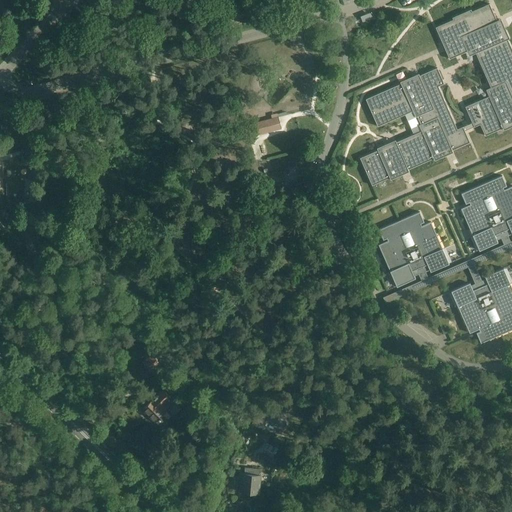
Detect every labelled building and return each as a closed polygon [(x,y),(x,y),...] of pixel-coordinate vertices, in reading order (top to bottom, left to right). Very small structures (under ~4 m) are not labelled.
[(378,150),(360,158),(362,163),(367,173),(372,185),(390,177),(391,179),(400,175),(399,173),(434,158),(435,160),(444,156),(443,154),(470,143),(464,131),(480,124),(485,136),(503,128),(504,130),(511,126),(511,48),(508,39),(510,38),(501,18),(497,20),(490,3),(472,11),(469,9),(452,16),(453,19),(436,27),(449,59),(467,51),(469,55),(475,53),(490,87),(486,89),(489,96),(465,106),(472,123),(463,127),(457,130),(437,86),(444,83),(437,68),(411,79),(410,77),(401,81),(402,83),(366,99),(378,126),(413,111),(416,117),(417,116),(421,124),(419,125),(422,131),(396,142),(395,140),(377,148),(378,150)] [(272,119),(256,123),(257,128),(259,134),(281,128),(278,117),(272,119)] [(22,155),(21,165),(40,166),(40,157),(27,156),(22,155)] [(33,169),(32,180),(40,180),(41,169),(33,169)] [(511,186),(504,190),(503,188),(507,186),(502,176),(461,194),(466,204),(470,203),(471,205),(461,209),(480,251),(498,243),(495,235),(510,228),(511,232),(511,186)] [(431,222),(422,226),(421,224),(425,223),(420,212),(380,230),(384,240),(388,239),(389,241),(380,245),(398,287),(416,279),(413,272),(428,265),(432,272),(450,264),(431,222)] [(511,285),(504,268),(486,277),(489,284),(474,291),(471,283),(452,291),(471,333),(480,329),(481,331),(477,333),(482,343),(511,329),(511,285)] [(151,357),(143,362),(143,363),(149,372),(159,365),(157,360),(153,355),(152,356),(151,357)] [(166,412),(162,408),(172,398),(163,389),(143,409),(155,423),(166,412)] [(263,430),(268,417),(259,413),(257,418),(255,417),(251,424),(263,430)] [(274,436),(270,446),(278,450),(282,441),(274,436)] [(260,474),(259,474),(260,469),(245,468),(244,473),(243,473),(241,492),(258,494),(260,474)]
